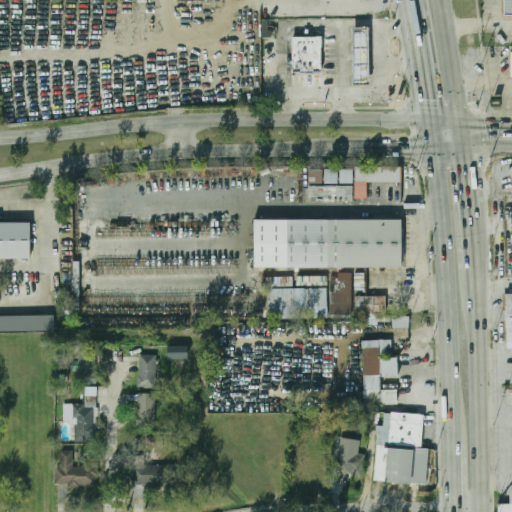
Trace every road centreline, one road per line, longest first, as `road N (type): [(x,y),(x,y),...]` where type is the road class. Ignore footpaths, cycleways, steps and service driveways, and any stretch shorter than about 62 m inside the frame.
road 1 (secondary): [(431,119),(172,118),(0,133)]
road 2 (primary): [(431,119),(445,239),(452,448)]
road 3 (secondary): [(0,174),(178,150),(298,144)]
road 4 (primary): [(481,506),(473,274)]
road 5 (residential): [(481,506),(267,511)]
road 6 (secondary): [(298,144),(461,143)]
road 7 (primary): [(461,143),(442,0)]
